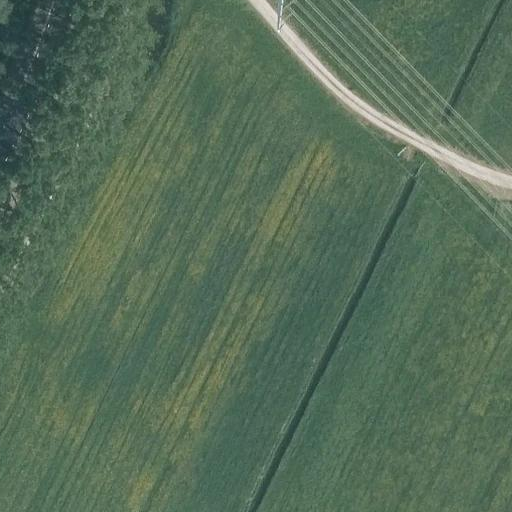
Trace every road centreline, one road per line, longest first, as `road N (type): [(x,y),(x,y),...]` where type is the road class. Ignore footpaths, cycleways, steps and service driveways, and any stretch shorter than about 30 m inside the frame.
road 1 (track): [(511,182),(442,154),(355,104),(257,0)]
road 2 (unknown): [(0,286),(100,89),(129,0)]
road 3 (tertiary): [(0,152),(64,0)]
